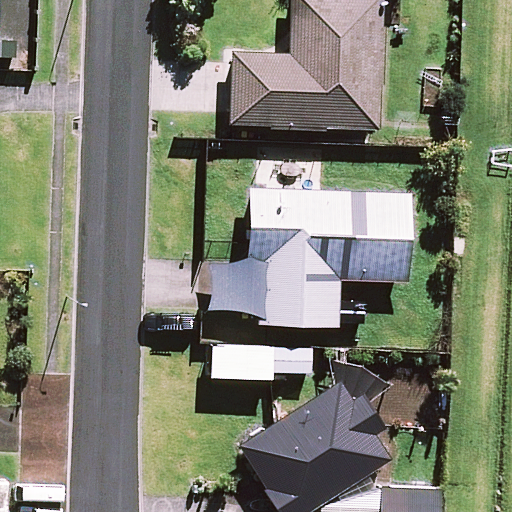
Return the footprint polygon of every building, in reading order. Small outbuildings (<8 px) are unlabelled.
[(230,127),(377,133),(378,95),(386,95),(388,30),(381,29),(382,0),(378,0),(291,0),(289,65),(233,62),(230,127)] [(405,289),(408,199),(249,194),(247,272),(209,271),(207,321),(262,323),(261,334),(338,337),(340,287),(405,289)] [(273,511),(319,511),(388,466),(375,447),(385,440),(361,405),(350,412),(336,391),(278,430),(237,458),(273,511)] [(257,511),(257,490),(213,489),(212,511),(257,511)] [(441,511),(442,495),(381,493),(380,511),(441,511)]
